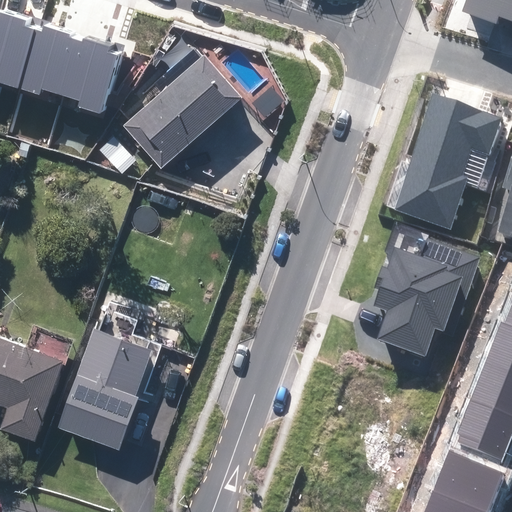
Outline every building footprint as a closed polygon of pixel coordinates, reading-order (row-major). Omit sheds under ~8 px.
[(511,20),(511,0),(464,0),(461,11),(496,24),(499,15),(511,20)] [(0,83),(20,90),(39,27),(31,24),(33,17),(0,7),(0,83)] [(42,88),(63,94),(81,35),(77,34),(77,32),(45,22),(43,28),(39,27),(20,90),(40,96),(42,88)] [(104,114),(123,52),(111,48),(112,42),(86,35),(86,37),(81,35),(63,94),(81,99),(79,106),(104,114)] [(242,98),(204,55),(123,126),(161,169),(242,98)] [(502,117),(433,93),(395,209),(450,229),(468,177),(463,175),(471,149),(490,156),(502,117)] [(511,156),(502,188),(510,190),(497,232),(511,236),(511,156)] [(165,190),(142,183),(133,213),(156,220),(165,190)] [(454,334),(480,257),(428,239),(422,257),(394,248),(387,267),(382,265),(374,288),(379,290),(373,306),(387,310),(377,339),(425,355),(435,327),(454,334)] [(511,298),(501,324),(511,328),(511,298)] [(487,360),(511,369),(511,328),(501,324),(487,360)] [(149,342),(99,325),(64,422),(113,440),(149,342)] [(61,347),(0,328),(0,393),(12,397),(8,422),(36,425),(61,347)] [(471,400),(511,416),(511,369),(487,360),(471,400)] [(433,413),(391,399),(394,390),(349,375),(346,383),(341,381),(325,427),(330,429),(315,473),(374,494),(389,451),(397,453),(402,441),(421,448),(433,413)] [(457,442),(502,460),(511,434),(511,416),(471,400),(457,433),(460,435),(457,442)] [(433,491),(484,511),(492,511),(508,475),(449,451),(433,491)] [(424,511),(484,511),(433,491),(424,511)]
